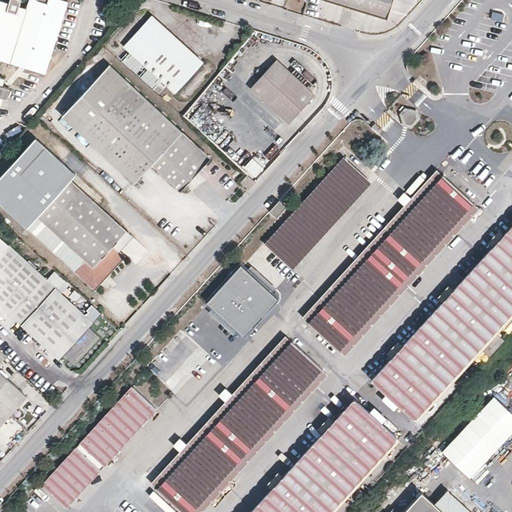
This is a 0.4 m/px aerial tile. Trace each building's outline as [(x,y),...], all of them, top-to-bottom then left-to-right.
[(0,0),(0,93),(6,96),(10,86),(3,83),(5,76),(0,73),(0,55),(46,70),(67,0),(28,0),(27,5),(19,3),(20,0),(0,0)] [(334,0),(386,16),(391,0),(334,0)] [(159,12),(129,46),(185,95),(215,61),(159,12)] [(276,58),(252,86),(289,121),(315,92),(276,58)] [(110,63),(64,114),(138,179),(154,160),(182,185),(211,152),(110,63)] [(414,112),(406,111),(402,115),(404,123),(410,124),(416,118),(414,112)] [(126,253),(120,248),(113,242),(126,228),(71,177),(76,172),(36,135),(0,174),(0,200),(95,287),(126,253)] [(265,244),(289,266),(368,180),(344,157),(265,244)] [(308,322),(443,175),(437,169),(302,316),(308,322)] [(474,203),(443,175),(308,322),(339,350),(474,203)] [(368,180),(289,266),(292,268),(371,183),(368,180)] [(279,200),(269,211),(276,217),(286,207),(279,200)] [(479,208),(474,203),(339,350),(345,355),(479,208)] [(511,227),(371,380),(413,417),(511,309),(511,227)] [(113,242),(120,248),(133,234),(126,228),(113,242)] [(72,300),(0,234),(0,316),(7,310),(58,357),(94,319),(78,304),(81,301),(76,296),(72,300)] [(244,267),(207,301),(245,336),(256,323),(253,320),(258,315),(261,318),(279,298),(244,267)] [(193,319),(187,325),(198,334),(204,328),(193,319)] [(157,488),(291,341),(285,335),(231,394),(224,402),(185,444),(179,452),(151,482),(157,488)] [(180,336),(149,367),(169,388),(201,357),(180,336)] [(192,511),(322,370),(291,341),(157,488),(183,511),(192,511)] [(201,511),(327,374),(322,370),(192,511),(201,511)] [(0,423),(26,395),(0,372),(0,423)] [(155,406),(132,385),(43,484),(66,505),(155,406)] [(218,396),(224,402),(231,394),(225,389),(219,396),(218,396)] [(511,430),(511,415),(492,397),(443,449),(471,475),(511,430)] [(354,399),(249,511),(326,511),(395,437),(354,399)] [(173,446),(179,452),(185,444),(179,439),(173,446)] [(472,511),(447,489),(434,502),(421,490),(414,498),(400,485),(379,508),(383,511),(388,511),(472,511)]
